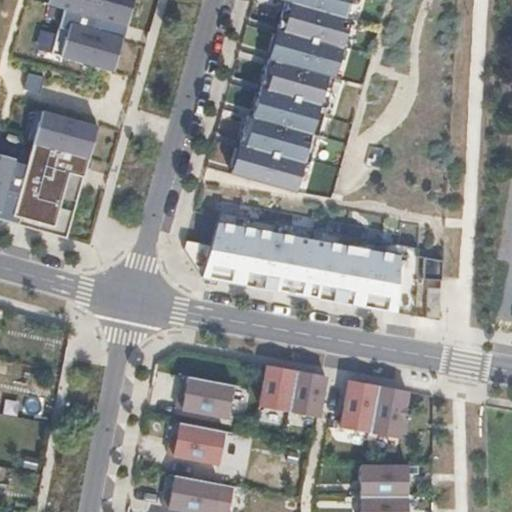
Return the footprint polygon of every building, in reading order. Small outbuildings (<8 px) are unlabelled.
[(137,0),(44,0),(43,6),(62,12),(48,57),(115,76),(137,0)] [(279,0),(284,2),(252,117),(246,116),(230,174),(294,193),(304,159),(298,157),(305,133),(311,134),(327,76),(333,77),(349,20),(343,18),(338,17),(342,0),(279,0)] [(343,18),(348,0),(342,0),(338,17),(343,18)] [(317,136),(333,77),(327,76),(311,134),(317,136)] [(23,143),(0,136),(0,218),(68,239),(102,119),(34,102),(23,143)] [(304,159),(311,134),(305,133),(298,157),(304,159)] [(210,245),(185,241),(183,249),(201,277),(414,316),(418,248),(360,238),(360,240),(343,237),(342,242),(331,240),(332,235),(332,233),(275,222),(274,225),(258,222),(259,220),(219,212),(210,245)] [(423,257),(422,280),(441,280),(442,261),(423,257)] [(331,377),(262,365),(253,413),(322,425),(331,377)] [(237,387),(184,377),(176,416),(229,427),(237,387)] [(413,392),(346,379),(336,433),(403,445),(413,392)] [(229,433),(174,423),(166,461),(222,472),(229,433)] [(411,511),(411,466),(358,466),(358,511),(411,511)] [(219,511),(224,487),(170,477),(163,511),(219,511)]
